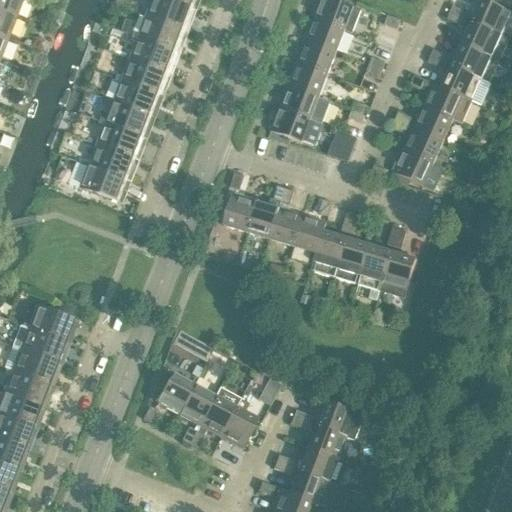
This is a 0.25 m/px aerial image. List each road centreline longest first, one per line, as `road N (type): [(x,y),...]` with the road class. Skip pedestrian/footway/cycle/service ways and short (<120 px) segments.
road 1 (residential): [(188,224),(148,209),(229,0)]
road 2 (residential): [(31,511),(94,335),(140,352)]
road 3 (residential): [(344,201),(409,43),(425,33),(439,0)]
road 4 (tertiary): [(211,154),(273,0)]
road 5 (residential): [(344,201),(211,154)]
road 6 (tertiary): [(140,352),(188,224)]
road 7 (tertiary): [(96,469),(140,352)]
